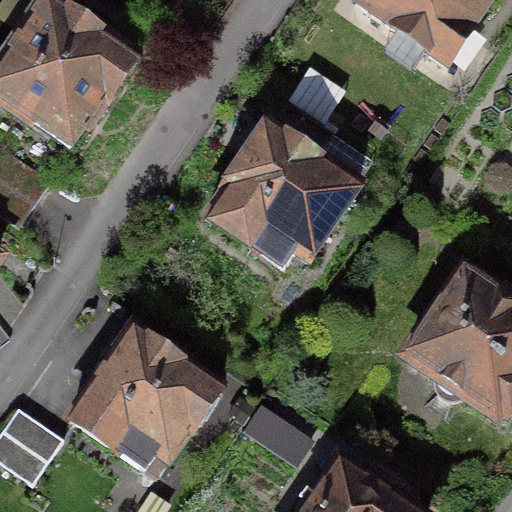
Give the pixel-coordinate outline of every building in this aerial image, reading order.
[(511,1),(511,0),(359,0),(349,17),(460,86),(511,1)] [(135,61),(48,2),(0,71),(0,103),(73,153),(135,61)] [(370,201),(268,128),(191,235),(293,308),(370,201)] [(5,151),(0,157),(0,217),(19,230),(52,183),(5,151)] [(511,432),(511,313),(461,277),(399,365),(506,441),(511,432)] [(221,392),(134,332),(74,418),(72,417),(68,423),(74,428),(75,426),(140,471),(139,473),(146,477),(147,475),(158,459),(169,466),(221,392)] [(18,409),(0,435),(0,469),(33,492),(67,443),(18,409)] [(261,412),(246,433),(296,468),(311,446),(261,412)] [(405,511),(340,467),(309,511),(405,511)]
